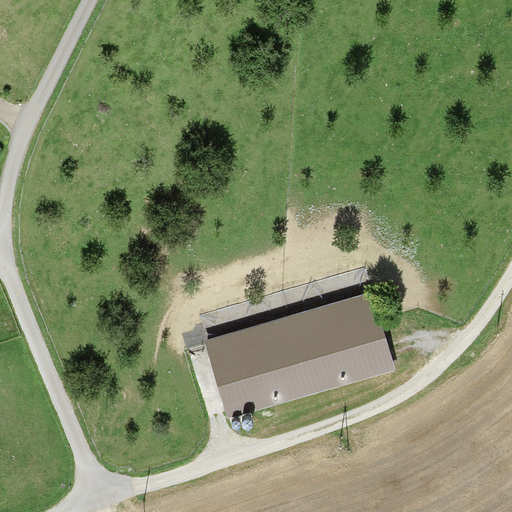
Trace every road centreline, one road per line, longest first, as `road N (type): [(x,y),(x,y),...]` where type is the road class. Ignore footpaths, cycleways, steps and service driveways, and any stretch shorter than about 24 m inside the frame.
road 1 (track): [(511,267),(483,315),(430,374),(385,401),(62,511)]
road 2 (track): [(98,511),(0,264)]
road 3 (track): [(0,214),(31,108),(87,0)]
